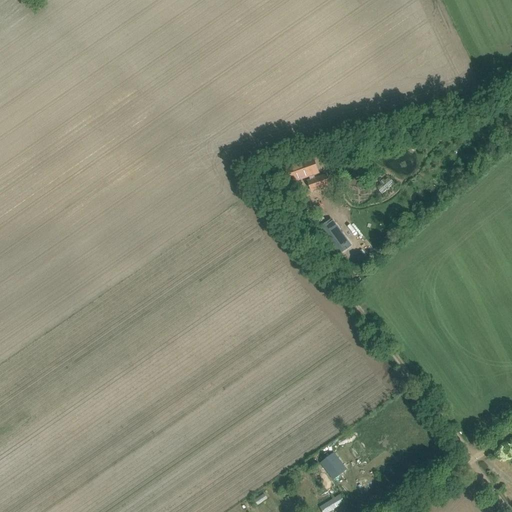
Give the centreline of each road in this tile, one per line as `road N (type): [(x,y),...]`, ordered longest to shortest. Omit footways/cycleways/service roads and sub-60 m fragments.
road 1 (track): [(510,511),(339,269),(261,183)]
road 2 (unclassified): [(386,511),(511,427)]
